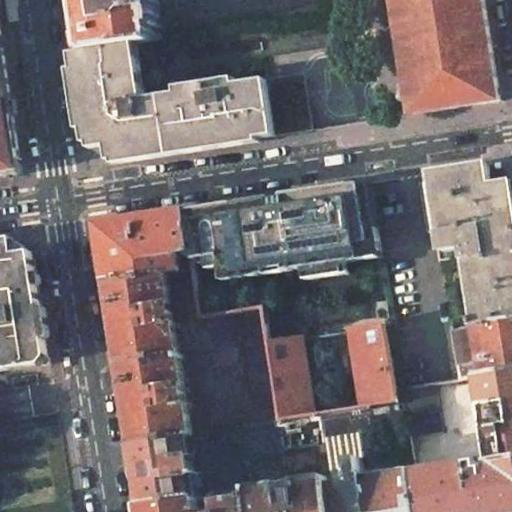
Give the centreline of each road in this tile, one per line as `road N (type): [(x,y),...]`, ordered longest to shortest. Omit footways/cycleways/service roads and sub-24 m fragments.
road 1 (unclassified): [(58,200),(511,130)]
road 2 (residential): [(106,511),(58,200)]
road 3 (residential): [(58,200),(29,0)]
